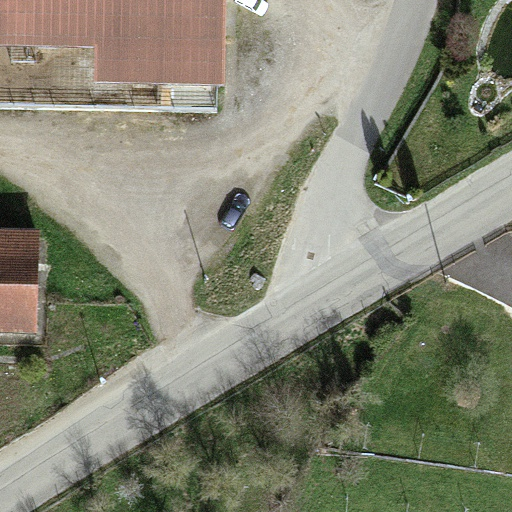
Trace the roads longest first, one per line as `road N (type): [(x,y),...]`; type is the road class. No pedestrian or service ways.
road 1 (secondary): [(329,304),(0,511)]
road 2 (unclassified): [(412,0),(397,59),(349,142),(325,219),(329,304)]
road 3 (secondary): [(511,198),(329,304)]
